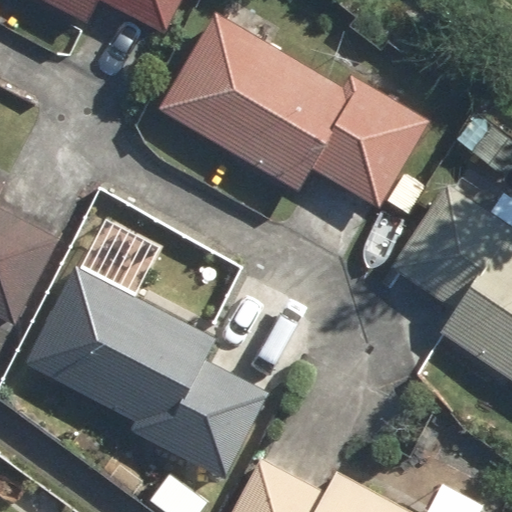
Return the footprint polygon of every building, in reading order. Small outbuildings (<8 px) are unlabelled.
[(94,0),(97,0),(161,34),(178,0),(35,0),(83,24),(94,0)] [(310,173),(376,211),(427,123),(349,79),(342,92),(212,16),(155,113),(298,195),(310,173)] [(469,156),(491,127),(476,117),(455,144),(469,156)] [(511,142),(491,127),(469,156),(503,181),(511,169),(511,142)] [(385,205),(404,217),(422,188),(404,176),(385,205)] [(438,333),(511,382),(511,234),(444,190),(391,271),(452,310),(438,333)] [(0,321),(11,328),(53,244),(0,216),(0,321)] [(128,433),(222,484),(268,399),(203,365),(214,344),(74,269),(22,366),(132,426),(128,433)] [(165,480),(175,462),(156,451),(148,472),(165,480)] [(399,511),(333,475),(323,494),(261,461),(232,511),(399,511)] [(0,511),(23,511),(0,500),(0,511)]
